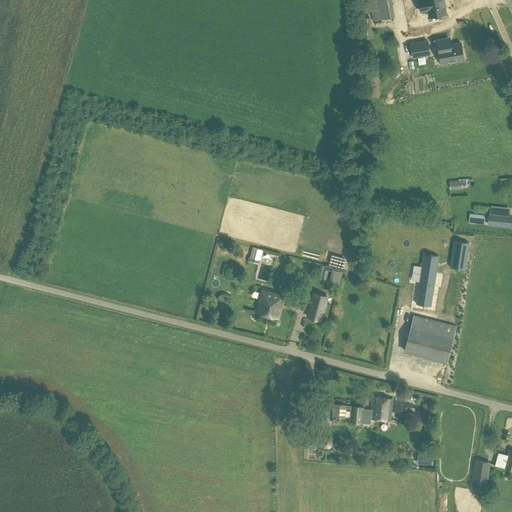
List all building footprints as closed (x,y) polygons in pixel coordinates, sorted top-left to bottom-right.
[(365,0),(368,12),(393,8),(391,0),(365,0)] [(444,14),(442,0),(417,0),(419,11),(427,10),(428,16),(444,14)] [(470,28),(468,23),(466,24),(462,16),(451,21),(457,34),(470,28)] [(433,40),(435,48),(437,48),(440,65),(465,60),(462,42),(451,44),(450,36),(436,39),(437,40),(433,40)] [(428,40),(410,43),(412,58),(430,55),(428,40)] [(451,181),(449,181),(450,190),(460,189),(459,180),(451,181)] [(491,213),(489,213),(487,225),(511,228),(511,217),(511,214),(509,215),(495,213),(491,213)] [(469,242),(454,240),(450,267),(465,270),(469,242)] [(260,260),(262,251),(252,248),(250,258),(260,260)] [(423,253),(415,304),(430,306),(438,255),(423,253)] [(345,264),(346,256),(336,255),(335,262),(345,264)] [(322,278),(329,279),(332,266),(326,264),(322,278)] [(278,319),(285,296),(262,289),(255,312),(278,319)] [(322,322),(329,296),(312,292),(306,317),(322,322)] [(405,353),(451,361),(458,323),(412,314),(405,353)] [(346,405),(333,404),(332,418),(344,419),(346,408),(351,409),(350,421),(371,423),(371,419),(391,420),(392,399),(373,397),(372,410),(364,409),(364,408),(351,407),(346,406),(346,405)] [(328,427),(330,411),(317,409),(315,426),(328,427)] [(433,455),(423,454),(422,464),(432,465),(433,455)] [(487,488),(490,462),(475,460),(471,486),(487,488)]
